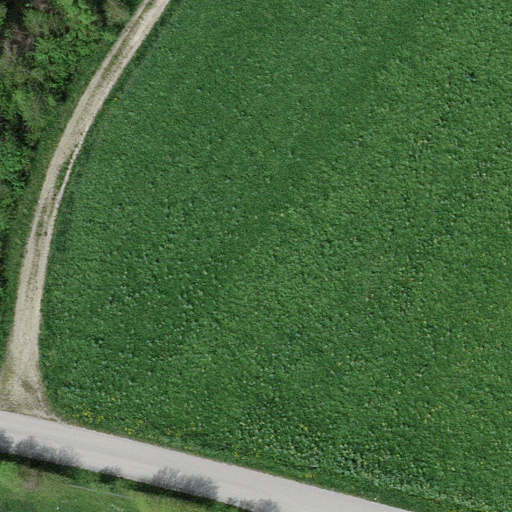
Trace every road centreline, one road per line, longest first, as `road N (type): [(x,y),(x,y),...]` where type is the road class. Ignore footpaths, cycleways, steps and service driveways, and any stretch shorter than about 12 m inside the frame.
road 1 (track): [(33,441),(38,295),(54,196),(119,69),(167,0)]
road 2 (residential): [(0,435),(292,511)]
